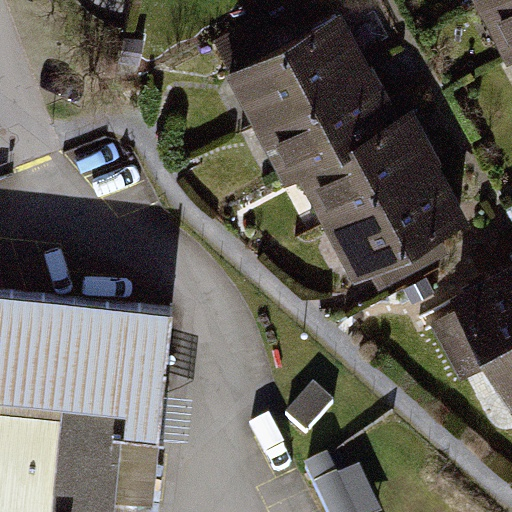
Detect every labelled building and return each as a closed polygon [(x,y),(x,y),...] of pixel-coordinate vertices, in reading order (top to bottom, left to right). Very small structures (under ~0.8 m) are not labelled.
[(511,0),(484,0),(473,6),(507,66),(511,63),(511,0)] [(225,76),(254,130),(369,64),(339,14),(225,76)] [(254,130),(285,184),(294,177),(400,119),(369,64),(254,130)] [(294,177),(324,227),(439,165),(411,114),(294,177)] [(324,227),(353,283),(468,223),(439,165),(324,227)] [(452,300),(509,417),(511,415),(511,271),(510,268),(452,300)] [(0,510),(20,511),(122,511),(130,427),(163,430),(176,296),(0,280),(0,510)] [(195,431),(195,386),(171,385),(170,431),(195,431)]
